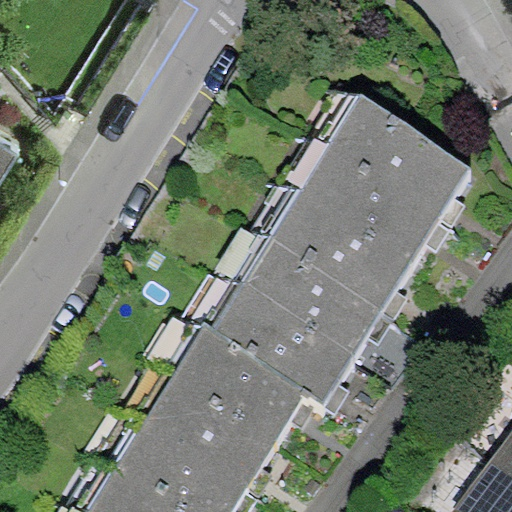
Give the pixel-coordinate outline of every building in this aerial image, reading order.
[(468,168),(361,101),(213,333),(307,393),(320,400),(468,168)] [(0,172),(17,148),(0,137),(0,172)] [(213,333),(200,325),(80,511),(230,511),(307,393),(213,333)] [(511,451),(497,471),(511,482),(511,451)] [(511,511),(511,482),(497,471),(464,511),(511,511)]
